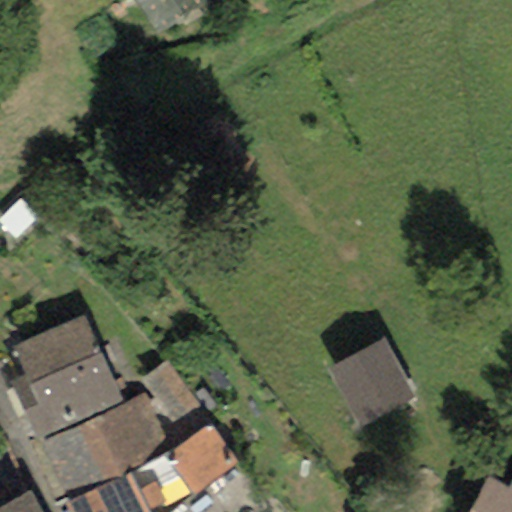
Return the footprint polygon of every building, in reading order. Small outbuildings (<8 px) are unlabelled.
[(209,1),(208,0),(136,0),(159,33),(209,1)] [(123,405),(83,316),(8,349),(21,377),(7,383),(35,445),(123,405)] [(381,335),(318,366),(351,431),(413,401),(381,335)] [(166,362),(141,381),(182,436),(207,417),(166,362)] [(167,454),(145,396),(123,405),(35,445),(28,449),(54,504),(64,500),(65,505),(123,477),(167,454)] [(234,464),(208,426),(167,454),(123,477),(65,505),(68,511),(176,511),(191,499),(234,464)] [(511,511),(511,478),(506,488),(486,480),(468,511),(511,511)] [(37,511),(26,493),(0,508),(0,511),(37,511)]
